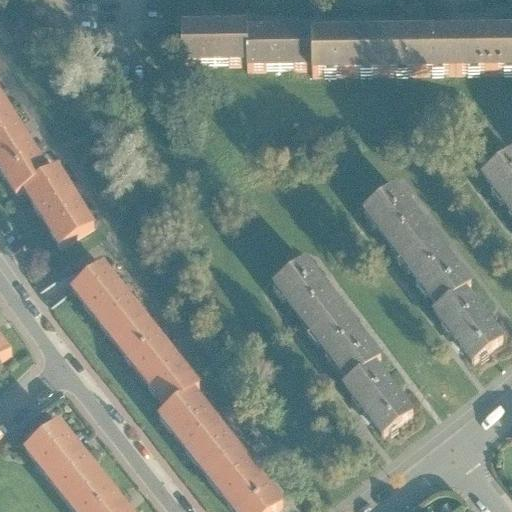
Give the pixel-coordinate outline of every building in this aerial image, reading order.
[(182,69),(246,69),(246,31),(246,28),(182,29),(182,69)] [(246,69),(246,75),(312,74),(312,35),(312,31),(246,31),(246,69)] [(511,33),(454,34),(454,78),(511,77),(511,33)] [(312,80),(382,78),(382,34),(312,35),(312,74),(312,80)] [(382,78),(454,78),(454,34),(382,34),(382,78)] [(5,109),(0,111),(0,175),(14,198),(25,191),(49,178),(5,109)] [(511,227),(511,154),(509,151),(474,177),(511,227)] [(25,191),(60,252),(95,232),(60,171),(49,178),(25,191)] [(360,216),(397,264),(431,239),(395,193),(360,216)] [(461,296),(470,290),(431,239),(397,264),(435,314),(461,296)] [(106,267),(72,293),(118,352),(151,326),(106,267)] [(306,337),(340,314),(304,267),(269,292),(306,337)] [(502,345),(461,296),(435,314),(429,318),(470,370),(502,345)] [(346,389),(372,369),(378,364),(340,314),(306,337),(346,389)] [(151,326),(118,352),(168,415),(196,393),(202,389),(151,326)] [(0,366),(11,358),(0,342),(0,366)] [(341,393),(382,444),(412,421),(372,369),(346,389),(341,393)] [(196,393),(168,415),(160,422),(208,484),(244,455),(196,393)] [(60,426),(24,455),(68,511),(70,511),(106,484),(60,426)] [(208,484),(230,511),(282,511),(287,509),(244,455),(208,484)] [(127,511),(106,484),(70,511),(127,511)]
